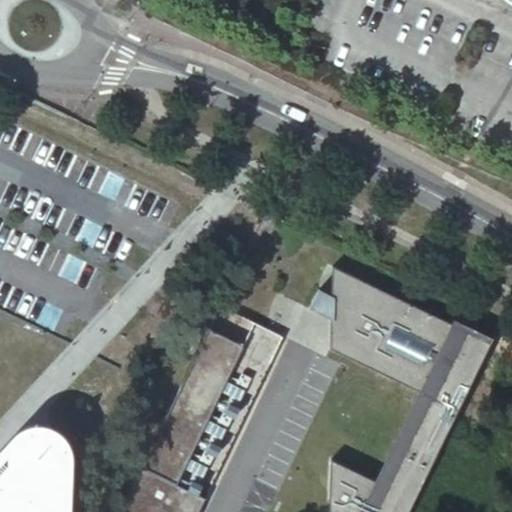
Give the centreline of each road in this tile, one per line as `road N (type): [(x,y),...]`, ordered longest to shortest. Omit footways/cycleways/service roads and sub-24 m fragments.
road 1 (tertiary): [(170,72),(511,236)]
road 2 (unknown): [(358,0),(362,27),(511,112)]
road 3 (tertiary): [(43,62),(170,72)]
